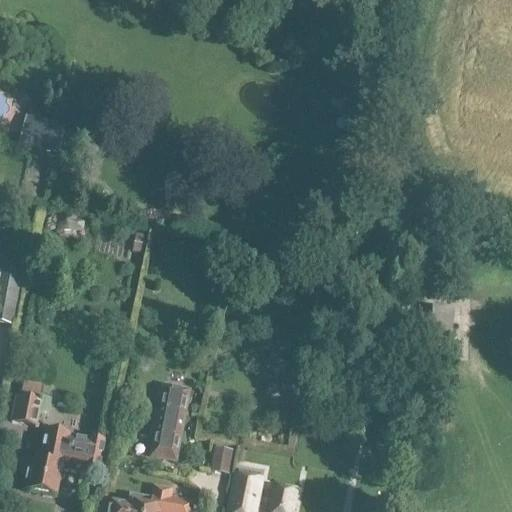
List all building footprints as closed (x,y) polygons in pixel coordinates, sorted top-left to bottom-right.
[(304,23),(311,3),(304,0),(276,0),(273,11),(304,23)] [(18,147),(59,157),(66,128),(25,118),(18,147)] [(64,215),(58,219),(55,227),(59,234),(66,233),(82,234),(84,224),(77,222),(74,217),(64,215)] [(136,236),(132,254),(140,256),(143,237),(136,236)] [(154,239),(151,255),(163,257),(165,241),(154,239)] [(22,289),(24,289),(26,278),(24,278),(24,277),(0,271),(0,326),(14,329),(14,327),(16,327),(19,313),(17,313),(22,289)] [(453,311),(423,310),(422,343),(452,344),(453,311)] [(22,400),(17,399),(12,425),(37,430),(43,402),(40,402),(43,389),(25,386),(22,400)] [(148,461),(177,465),(191,392),(162,387),(148,461)] [(56,498),(62,468),(82,472),(82,475),(100,478),(107,444),(90,441),(90,442),(75,439),(76,437),(48,432),(43,455),(38,454),(36,463),(29,462),(23,492),(56,498)] [(232,453),(214,451),(210,474),(228,477),(232,453)] [(255,511),(256,511),(254,510),(259,485),(235,480),(228,511),(255,511)] [(101,485),(99,496),(108,497),(110,487),(101,485)] [(294,511),(298,492),(273,487),(267,511),(294,511)] [(195,511),(198,503),(172,498),(173,492),(153,488),(151,501),(129,497),(127,507),(107,503),(105,511),(195,511)]
